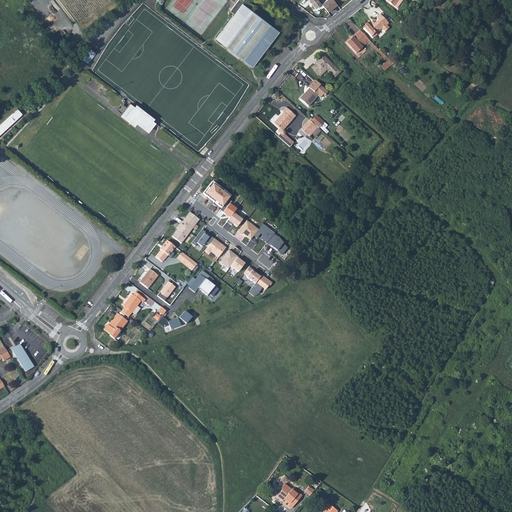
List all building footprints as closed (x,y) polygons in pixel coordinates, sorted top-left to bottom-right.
[(252,67),(279,32),(249,10),(253,5),(246,0),(245,1),(243,0),(242,0),(242,1),(239,0),(237,0),(230,11),(234,14),(215,39),(252,67)] [(317,0),(308,0),(315,8),(321,3),(317,0)] [(333,0),(325,0),(321,4),(327,12),(337,4),(333,0)] [(366,23),(362,27),(373,38),(377,34),(376,33),(381,28),(385,31),(389,28),(386,25),(388,23),(380,14),(376,18),(378,20),(374,23),(373,22),(370,25),(368,25),(366,23)] [(346,42),(356,53),(367,42),(369,40),(360,30),(346,42)] [(208,43),(212,37),(207,33),(203,39),(208,43)] [(387,60),(389,59),(381,51),(372,43),(369,40),(367,42),(387,60)] [(93,51),(89,48),(81,58),(85,61),(93,51)] [(87,63),(95,53),(93,51),(85,61),(87,63)] [(315,65),(311,69),(320,77),(324,72),(327,69),(328,70),(327,70),(335,77),(340,72),(321,55),(316,61),(317,63),(315,65)] [(387,68),(394,63),(389,59),(387,60),(383,63),(387,68)] [(308,87),(309,88),(299,98),(308,106),(317,96),(320,98),(324,94),(325,95),(328,91),(315,80),(308,87)] [(126,117),(136,124),(138,121),(149,130),(155,124),(133,107),(126,117)] [(290,112),(291,111),(286,107),(282,111),(283,112),(273,123),(281,131),(283,131),(292,120),(287,115),(290,112)] [(0,135),(23,115),(17,108),(0,123),(0,135)] [(292,120),(295,116),(290,112),(287,115),(292,120)] [(316,115),(310,121),(315,125),(318,127),(318,128),(319,127),(324,122),(316,115)] [(300,128),(306,134),(307,133),(315,125),(310,121),(308,119),(300,128)] [(327,125),(324,122),(319,127),(326,133),(328,131),(324,128),(327,125)] [(318,127),(315,125),(307,133),(310,136),(312,133),(315,136),(320,130),(317,128),(318,127)] [(279,133),(280,135),(278,137),(289,148),(294,143),(284,134),(284,132),(283,131),(281,131),(279,132),(279,133)] [(350,176),(357,167),(354,164),(351,168),(352,169),(347,174),(350,176)] [(228,182),(220,175),(218,178),(225,185),(228,182)] [(209,180),(199,193),(219,207),(228,194),(209,180)] [(234,211),(226,221),(231,225),(233,223),(237,226),(242,220),(237,217),(239,214),(234,211)] [(181,221),(179,224),(188,231),(198,219),(189,212),(182,221),(181,221)] [(247,221),(238,232),(241,234),(243,234),(250,239),(254,235),(258,230),(247,221)] [(258,230),(254,235),(257,237),(260,233),(263,235),(259,239),(268,246),(268,245),(274,236),(277,234),(263,223),(258,230)] [(188,231),(179,224),(176,228),(177,229),(171,236),(180,243),(189,232),(188,231)] [(204,240),(209,244),(213,239),(201,228),(189,243),(193,247),(195,244),(199,247),(204,240)] [(282,242),(274,236),(268,245),(275,251),(282,242)] [(174,246),(166,239),(159,248),(160,249),(155,256),(161,261),(167,254),(174,246)] [(209,244),(203,252),(207,256),(210,252),(217,257),(224,247),(213,239),(209,244)] [(228,268),(229,267),(237,272),(244,263),(239,260),(241,258),(229,249),(219,262),(228,268)] [(177,258),(180,260),(185,254),(181,251),(177,258)] [(180,262),(188,268),(189,267),(192,269),(196,263),(185,254),(180,260),(181,261),(180,262)] [(248,266),(244,273),(246,275),(244,278),(253,284),(258,276),(251,271),(252,269),(248,266)] [(148,288),(158,275),(150,268),(140,282),(148,288)] [(202,270),(188,287),(194,292),(198,287),(207,295),(208,293),(212,295),(218,288),(210,282),(213,279),(202,270)] [(260,274),(258,276),(253,284),(247,292),(255,297),(262,287),(263,288),(269,280),(260,274)] [(168,281),(159,292),(167,298),(175,287),(168,281)] [(137,305),(141,301),(143,302),(145,299),(136,292),(133,295),(132,294),(123,306),(131,312),(132,312),(135,315),(140,308),(137,306),(137,305)] [(161,316),(157,322),(163,327),(169,325),(170,329),(181,325),(180,323),(184,322),(185,323),(191,316),(184,310),(179,317),(167,321),(167,319),(161,316)] [(114,339),(127,321),(117,313),(114,317),(115,317),(109,325),(107,324),(103,329),(110,334),(109,335),(114,339)] [(20,344),(11,349),(25,371),(33,366),(20,344)] [(0,359),(2,358),(3,361),(10,357),(4,347),(0,349),(0,359)] [(282,489),(276,496),(283,501),(284,499),(286,501),(285,502),(289,504),(288,505),(292,508),(301,496),(292,488),(291,490),(284,484),(281,488),(282,489)] [(308,487),(304,492),(309,496),(314,490),(308,487)]
